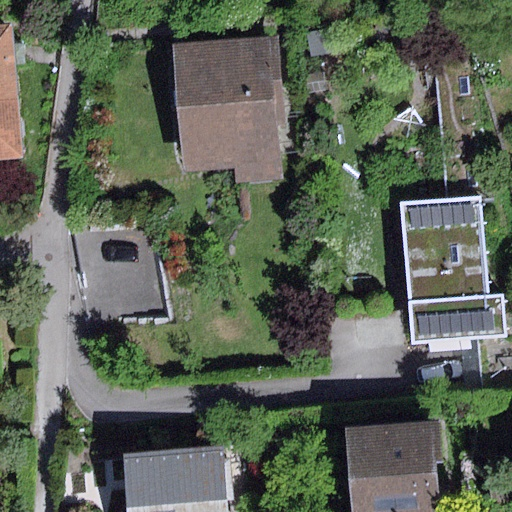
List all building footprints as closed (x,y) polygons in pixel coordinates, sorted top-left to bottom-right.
[(12,23),(0,24),(0,159),(23,158),(12,23)] [(337,28),(307,34),(312,58),(342,52),(337,28)] [(279,35),(173,45),(185,170),(236,165),(237,180),(282,176),(277,125),(288,124),(279,35)] [(434,45),(448,200),(480,197),(466,42),(434,45)] [(402,203),(412,345),(508,338),(505,295),(488,296),(480,197),(448,200),(402,203)] [(440,421),(343,428),(349,511),(439,511),(436,461),(443,460),(440,421)] [(227,511),(222,446),(123,454),(127,511),(227,511)]
